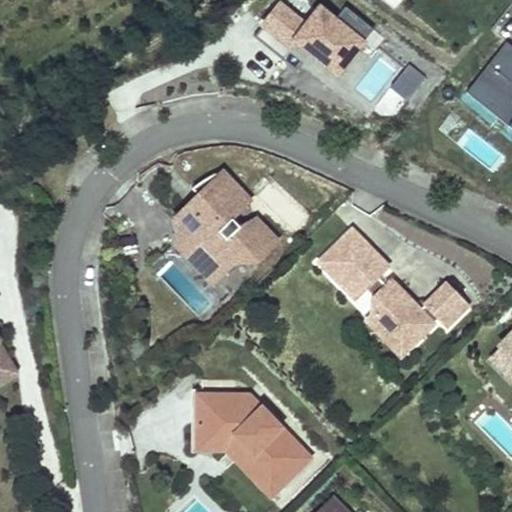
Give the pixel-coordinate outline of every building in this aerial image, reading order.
[(341,79),(377,34),(348,11),(338,24),(323,12),(309,29),(283,9),(257,41),(284,63),(298,46),(341,79)] [(511,45),(505,40),(469,88),(511,121),(511,45)] [(174,224),(178,243),(209,260),(224,275),(244,256),(254,266),(275,245),(253,222),(237,231),(228,223),(241,210),(247,205),(218,176),(202,179),(192,192),(206,206),(196,215),(189,208),(174,224)] [(253,222),(241,210),(228,223),(237,231),(253,222)] [(351,233),(318,265),(354,301),(363,292),(372,301),(372,317),(394,339),(401,332),(414,345),(439,320),(447,328),(467,308),(446,286),(420,312),(414,318),(404,308),(409,302),(390,283),(385,288),(377,279),(387,269),(351,233)] [(178,243),(174,246),(214,286),(224,275),(209,260),(178,243)] [(420,312),(409,302),(404,308),(414,318),(420,312)] [(0,391),(21,379),(0,343),(0,306),(1,306),(0,303),(0,391)] [(372,317),(366,323),(401,358),(414,345),(401,332),(394,339),(372,317)] [(511,334),(502,345),(511,354),(511,334)] [(511,354),(502,345),(491,355),(511,376),(511,354)] [(196,397),(196,441),(230,441),(233,437),(243,447),(237,452),(274,491),(307,461),(248,396),(196,397)] [(230,441),(196,441),(196,451),(223,451),(266,498),(274,491),(237,452),(243,447),(233,437),(230,441)]
